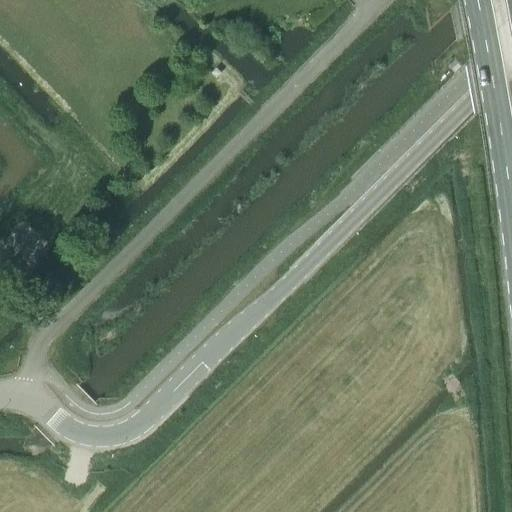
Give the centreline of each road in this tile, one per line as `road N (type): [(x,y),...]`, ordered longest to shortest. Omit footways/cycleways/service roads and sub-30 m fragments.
road 1 (unclassified): [(511,60),(139,423),(85,435),(46,418),(23,394)]
road 2 (unclassified): [(23,394),(37,372),(41,336),(378,0)]
road 3 (primary): [(476,0),(511,217)]
